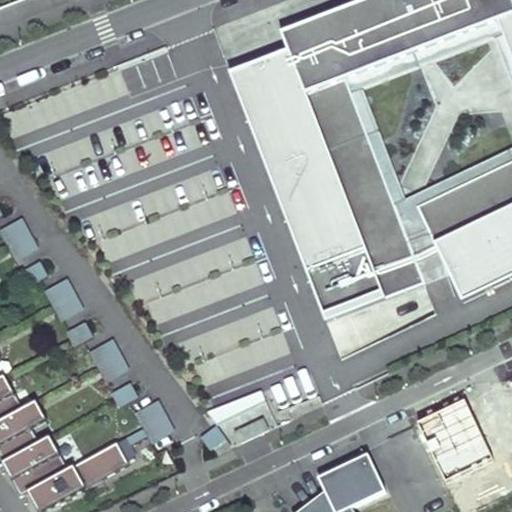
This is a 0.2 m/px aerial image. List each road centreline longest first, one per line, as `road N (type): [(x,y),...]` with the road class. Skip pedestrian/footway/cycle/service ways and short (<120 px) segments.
road 1 (unknown): [(219,487),(206,415),(0,135)]
road 2 (residential): [(167,511),(511,349)]
road 3 (residential): [(180,0),(0,69)]
